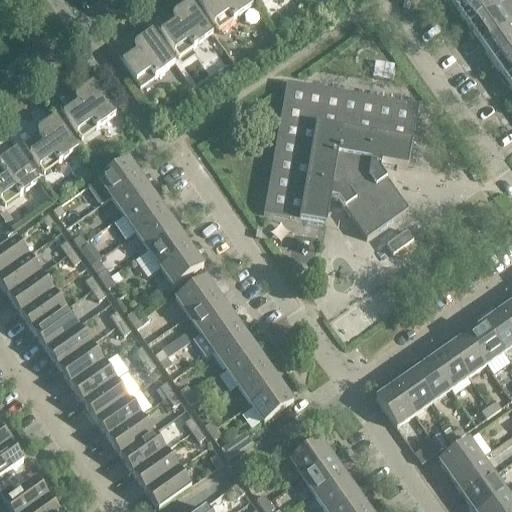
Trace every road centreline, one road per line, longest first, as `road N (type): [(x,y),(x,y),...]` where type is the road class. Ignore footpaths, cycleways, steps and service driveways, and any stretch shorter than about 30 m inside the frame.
road 1 (residential): [(348,390),(171,144),(151,140),(77,33)]
road 2 (residential): [(511,190),(383,6)]
road 3 (residential): [(348,390),(511,277)]
road 4 (residential): [(113,511),(0,350)]
road 5 (residential): [(416,511),(348,390)]
